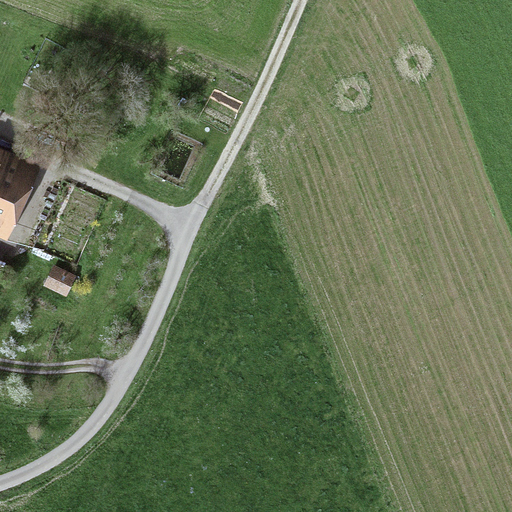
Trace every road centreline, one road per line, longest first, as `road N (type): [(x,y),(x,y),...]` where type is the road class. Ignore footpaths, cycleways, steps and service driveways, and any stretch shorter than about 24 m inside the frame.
road 1 (unclassified): [(0,483),(64,450),(102,414),(204,204)]
road 2 (track): [(300,0),(204,204)]
